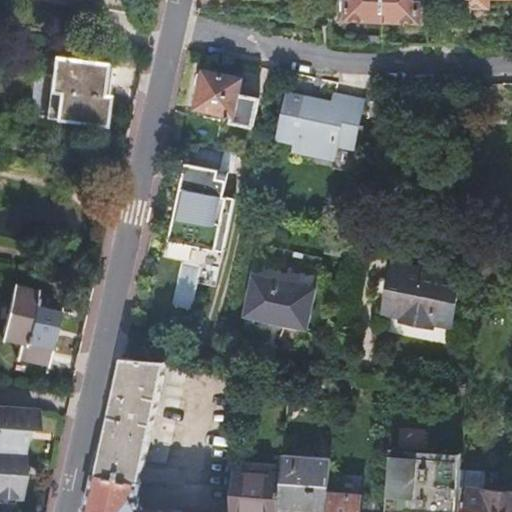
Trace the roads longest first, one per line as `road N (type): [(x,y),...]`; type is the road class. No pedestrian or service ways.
road 1 (residential): [(511,66),(317,65),(172,29)]
road 2 (unclassified): [(172,29),(104,345)]
road 3 (residential): [(378,361),(104,345)]
road 4 (unclassified): [(104,345),(66,511)]
